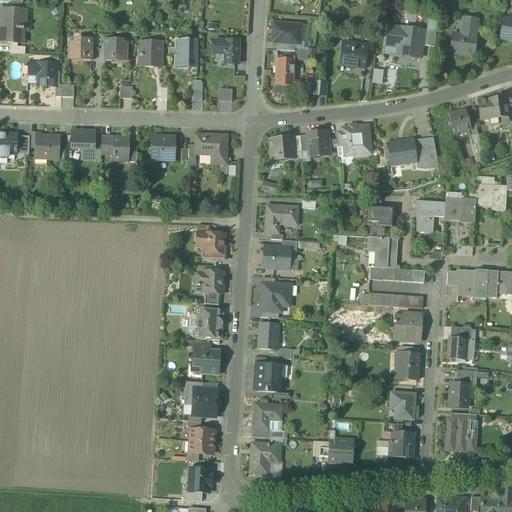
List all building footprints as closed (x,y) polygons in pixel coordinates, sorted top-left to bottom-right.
[(0,43),(10,44),(17,45),(18,31),(26,31),(27,11),(0,10),(0,43)] [(428,32),(435,33),(437,18),(428,17),(426,32),(428,32)] [(449,55),(473,58),(476,38),(475,38),(477,21),(467,19),(465,37),(461,36),(452,35),(449,55)] [(500,39),(511,40),(511,21),(503,20),(500,39)] [(299,43),(300,26),(273,24),(271,44),(276,44),(289,45),(289,43),(299,44),(299,43)] [(307,26),(300,26),(299,43),(303,43),(303,50),(307,50),(309,50),(309,44),(306,41),(307,26)] [(397,54),(420,57),(422,46),(426,47),(428,32),(426,32),(400,29),(400,30),(388,28),(385,46),(398,48),(397,54)] [(484,41),(492,42),(494,29),(486,28),(484,41)] [(426,47),(433,48),(435,33),(428,32),(426,47)] [(83,61),(91,62),(92,40),(75,40),(75,43),(68,43),(68,54),(75,54),(74,58),(83,59),(83,61)] [(103,62),(112,62),(112,59),(120,60),(120,55),(127,55),(127,44),(121,44),(121,41),(104,41),(103,62)] [(174,69),(197,69),(197,41),(174,41),(174,49),(174,58),(174,69)] [(225,65),(238,65),(238,42),(214,42),(214,55),(225,55),(225,65)] [(289,45),(276,44),(276,52),(294,53),(294,50),(303,50),(303,43),(299,43),(299,44),(289,43),(289,45)] [(160,69),(161,69),(162,44),(139,44),(139,57),(138,57),(138,59),(141,59),(141,68),(152,69),(152,66),(160,67),(160,69)] [(339,67),(364,71),(366,55),(367,46),(352,44),(352,48),(342,46),(339,67)] [(9,56),(24,56),(25,49),(17,48),(10,48),(9,56)] [(294,62),(307,62),(307,50),(303,50),(294,50),(294,53),(294,58),(294,61),(294,62)] [(275,95),(286,95),(286,87),(293,88),(293,77),(294,77),(294,71),(293,71),(294,62),(294,61),(276,60),(276,69),(273,69),(273,74),(275,74),(275,95)] [(28,65),(28,77),(37,77),(37,87),(37,88),(55,89),(55,86),(56,64),(38,64),(38,65),(28,65)] [(27,87),(37,87),(37,77),(28,77),(27,87)] [(189,103),(202,103),(202,82),(192,81),(191,90),(189,90),(189,103)] [(326,83),(315,82),(313,96),(325,97),(326,83)] [(73,87),(61,87),(61,99),(73,99),(73,87)] [(119,100),(131,101),(132,89),(120,88),(119,100)] [(218,103),(231,103),(232,91),(218,91),(218,103)] [(487,101),(487,102),(489,119),(489,120),(500,118),(507,117),(505,99),(487,101)] [(480,121),(489,119),(487,102),(477,103),(480,121)] [(449,118),(454,136),(470,131),(468,123),(465,112),(460,113),(460,115),(449,118)] [(509,123),(507,117),(500,118),(502,129),(510,127),(509,123)] [(470,131),(472,136),(478,135),(474,121),(468,123),(470,131)] [(343,146),(344,158),(369,155),(368,144),(369,144),(368,127),(356,128),(354,130),(350,131),(348,129),(341,130),(342,134),(343,146)] [(472,136),(470,131),(454,136),(456,142),(470,138),(469,137),(472,136)] [(83,161),(93,161),(94,148),(94,134),(71,133),(71,151),(83,151),(83,161)] [(307,137),(309,153),(309,156),(319,155),(319,158),(328,157),(327,139),(328,139),(327,133),(307,135),(307,137)] [(0,158),(8,159),(8,156),(15,156),(16,138),(16,136),(8,136),(8,134),(3,134),(3,136),(0,136),(0,158)] [(470,138),(473,152),(481,150),(478,135),(472,136),(469,137),(470,138)] [(29,136),(29,138),(29,148),(35,148),(36,148),(36,140),(40,140),(40,136),(29,136)] [(223,166),(226,166),(227,137),(215,137),(215,139),(210,139),(210,137),(195,136),(195,146),(195,153),(214,154),(214,166),(223,166)] [(294,154),(301,154),(300,137),(290,138),(291,144),(293,144),(294,154)] [(307,137),(300,137),(301,154),(304,153),(309,153),(307,137)] [(28,156),(29,148),(29,138),(16,138),(15,156),(28,156)] [(47,160),(58,160),(58,151),(58,139),(44,138),(44,140),(40,140),(36,140),(36,148),(35,148),(35,158),(47,158),(47,160)] [(101,138),(100,148),(94,148),(93,161),(100,161),(100,152),(107,153),(108,140),(108,138),(101,138)] [(151,161),(174,162),(174,153),(177,150),(175,148),(175,139),(152,138),(151,147),(149,150),(151,152),(151,161)] [(267,141),(270,164),(271,164),(271,163),(292,160),(291,155),(294,154),(293,144),(291,144),(290,138),(289,138),(289,139),(269,141),(269,140),(267,141)] [(412,142),(414,154),(423,153),(433,152),(432,139),(412,142)] [(127,161),(127,153),(128,141),(108,140),(107,153),(113,153),(112,161),(127,161)] [(404,162),(404,165),(415,163),(414,154),(412,142),(401,143),(401,145),(388,147),(388,145),(386,145),(389,164),(404,162)] [(189,146),(188,151),(182,150),(181,163),(188,163),(188,160),(195,161),(195,153),(195,146),(189,146)] [(473,152),(475,161),(483,159),(481,150),(473,152)] [(433,152),(423,153),(425,168),(435,167),(433,152)] [(127,164),(136,163),(136,154),(127,153),(127,161),(127,164)] [(415,169),(425,168),(423,153),(414,154),(415,163),(415,169)] [(271,163),(271,164),(295,161),(294,154),(291,155),(292,160),(271,163)] [(464,161),(466,170),(474,168),(471,158),(464,161)] [(477,177),(476,186),(493,187),(494,179),(477,177)] [(263,182),(260,192),(275,195),(277,185),(263,182)] [(306,182),(306,190),(322,189),(322,182),(306,182)] [(295,186),(295,195),(305,195),(304,186),(295,186)] [(475,204),(491,205),(492,205),(492,194),(497,194),(497,187),(493,187),(476,186),(475,201),(475,204)] [(333,187),(334,195),(341,195),(340,187),(333,187)] [(506,188),(497,187),(497,194),(492,194),(492,205),(491,205),(491,211),(505,212),(505,198),(506,188)] [(474,225),(475,204),(475,201),(461,200),(461,201),(445,200),(445,204),(444,218),(459,219),(459,224),(474,225)] [(301,202),(301,209),(315,210),(315,203),(301,202)] [(433,218),(444,218),(445,204),(420,202),(420,205),(415,204),(414,212),(418,212),(417,218),(416,230),(432,231),(433,218)] [(271,235),(275,235),(276,225),(296,227),(297,209),(266,207),(264,235),(271,235)] [(378,229),(377,239),(391,240),(392,226),(391,226),(392,210),(368,208),(367,220),(379,221),(379,225),(378,225),(378,229)] [(370,228),(369,239),(377,239),(378,229),(370,228)] [(320,229),(314,237),(320,242),(326,233),(320,229)] [(219,255),(223,255),(223,244),(224,235),(219,235),(219,232),(207,232),(207,235),(196,235),(195,246),(204,246),(204,252),(211,253),(211,254),(218,254),(218,255),(219,255)] [(330,236),(330,245),(346,246),(347,237),(330,236)] [(396,240),(391,240),(377,239),(369,239),(368,238),(368,250),(377,251),(376,269),(382,269),(388,270),(394,270),(395,270),(396,240)] [(290,250),(296,251),(297,243),(282,241),(281,242),(281,249),(290,249),(290,250)] [(319,245),(297,243),(296,251),(319,252),(319,245)] [(457,250),(456,256),(471,257),(472,247),(461,246),(460,250),(457,250)] [(274,267),(288,268),(289,268),(289,259),(290,250),(290,249),(281,249),(264,248),(263,261),(262,270),(273,270),(274,267)] [(203,260),(218,261),(219,255),(218,255),(218,254),(211,254),(211,253),(204,252),(203,260)] [(428,255),(428,260),(441,261),(442,253),(432,252),(432,256),(428,255)] [(295,259),(289,259),(289,268),(288,268),(288,271),(297,272),(298,260),(295,259)] [(485,300),(485,299),(487,275),(487,272),(474,271),(474,273),(459,272),(459,274),(458,286),(457,295),(473,296),(473,299),(485,300)] [(218,295),(222,296),(223,289),(220,289),(221,280),(223,280),(224,273),(204,272),(204,275),(196,274),(195,286),(197,286),(197,287),(199,287),(199,286),(203,286),(203,294),(208,295),(218,295)] [(446,286),(458,286),(459,274),(447,274),(446,286)] [(511,276),(487,275),(485,299),(496,299),(496,293),(511,293),(511,276)] [(278,313),(281,314),(281,307),(282,297),(290,297),(290,287),(274,286),(262,285),(261,285),(260,312),(278,313)] [(204,301),(204,305),(218,306),(218,295),(208,295),(208,297),(205,298),(204,301)] [(359,306),(368,307),(368,296),(360,295),(359,306)] [(282,297),(281,307),(289,308),(290,297),(282,297)] [(217,315),(218,306),(204,305),(201,305),(198,305),(197,311),(206,312),(206,315),(217,316),(217,315)] [(195,338),(220,340),(221,315),(217,315),(217,316),(206,315),(206,312),(197,311),(196,319),(191,318),(190,330),(195,330),(195,338)] [(393,325),(393,324),(401,324),(402,315),(393,314),(393,325)] [(402,315),(401,324),(393,324),(393,325),(393,341),(418,343),(419,326),(421,326),(421,316),(403,315),(402,315)] [(478,317),(472,322),(477,327),(483,322),(478,317)] [(277,352),(278,351),(279,326),(259,324),(257,351),(277,352)] [(466,342),(470,342),(471,329),(457,328),(456,340),(466,341),(466,342)] [(447,360),(465,361),(466,342),(466,341),(456,340),(450,340),(449,340),(447,360)] [(466,342),(465,361),(473,362),(474,342),(470,342),(466,342)] [(193,353),(204,354),(205,352),(209,352),(210,345),(194,344),(193,353)] [(276,360),(291,361),(291,352),(278,351),(277,352),(276,360)] [(200,375),(217,376),(219,353),(209,352),(205,352),(204,354),(193,353),(192,367),(200,367),(200,375)] [(392,381),(417,382),(418,356),(398,354),(394,354),(393,360),(398,361),(396,380),(392,379),(392,381)] [(255,393),(275,394),(275,379),(281,380),(284,380),(284,366),(266,365),(257,365),(255,393)] [(468,388),(471,388),(472,372),(457,372),(456,381),(462,381),(462,386),(468,387),(468,388)] [(183,407),(192,407),(193,399),(202,390),(203,390),(203,384),(185,383),(183,407)] [(448,407),(467,408),(467,399),(468,388),(468,387),(462,386),(450,385),(448,407)] [(475,400),(476,388),(471,388),(468,388),(467,399),(475,400)] [(201,418),(215,419),(216,391),(203,390),(202,390),(193,399),(192,407),(192,417),(201,418)] [(163,393),(158,397),(163,403),(168,399),(163,393)] [(411,420),(413,420),(414,396),(391,394),(390,405),(395,405),(394,419),(411,420)] [(254,404),(252,430),(270,431),(270,432),(279,433),(279,422),(281,422),(282,406),(254,404)] [(318,406),(318,416),(326,416),(326,406),(318,406)] [(192,407),(183,407),(183,416),(188,417),(192,417),(192,407)] [(470,422),(475,422),(476,416),(450,414),(449,420),(470,421),(470,422)] [(445,450),(473,452),(475,432),(469,432),(470,422),(470,421),(449,420),(448,420),(445,450)] [(478,422),(475,422),(470,422),(469,432),(475,432),(477,432),(478,422)] [(200,431),(201,424),(188,423),(187,431),(190,431),(200,431)] [(401,434),(402,426),(394,425),(386,425),(386,433),(391,434),(391,433),(401,434)] [(252,438),(270,440),(270,432),(270,431),(252,430),(252,438)] [(190,431),(189,443),(213,444),(214,438),(213,438),(213,432),(200,431),(190,431)] [(286,433),(279,433),(270,432),(270,440),(283,440),(286,441),(286,433)] [(390,458),(412,459),(414,435),(401,434),(391,433),(391,434),(391,444),(390,458)] [(334,448),(328,448),(328,458),(327,464),(351,465),(352,441),(335,440),(334,448)] [(313,457),(328,458),(328,448),(328,443),(314,442),(313,457)] [(213,450),(213,444),(189,443),(188,454),(188,455),(198,455),(211,456),(212,450),(213,450)] [(375,457),(390,458),(391,444),(376,443),(375,457)] [(249,474),(267,475),(267,474),(268,463),(268,458),(278,459),(279,447),(279,446),(269,446),(251,445),(251,446),(253,446),(252,456),(251,456),(249,474)] [(185,462),(198,463),(198,455),(188,455),(188,454),(186,454),(186,458),(185,462)] [(268,463),(267,474),(281,475),(282,464),(278,464),(268,463)] [(210,470),(189,469),(188,492),(188,493),(202,494),(209,494),(209,487),(211,487),(211,478),(210,478),(210,470)] [(481,511),(511,511),(511,502),(511,496),(511,489),(501,489),(501,500),(488,500),(488,499),(482,499),(481,507),(482,507),(481,511)] [(184,492),(183,502),(201,503),(202,494),(188,493),(188,492),(184,492)] [(463,511),(465,499),(437,498),(435,511),(463,511)] [(470,511),(477,511),(478,507),(481,507),(482,499),(471,498),(470,511)] [(423,511),(424,502),(417,502),(417,500),(411,500),(411,502),(405,501),(405,505),(404,511),(423,511)] [(391,511),(392,507),(392,505),(389,501),(385,501),(381,504),(381,507),(372,506),(371,511),(391,511)]
